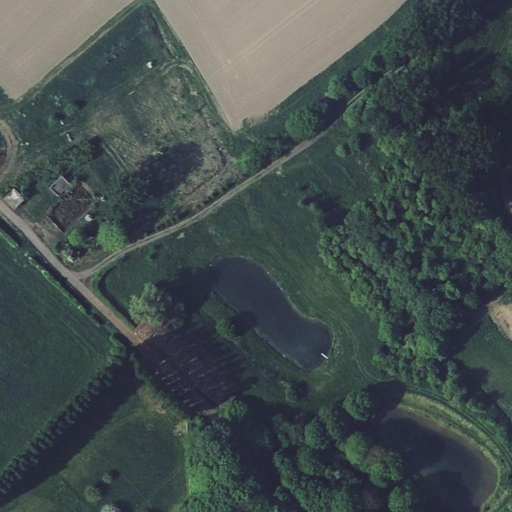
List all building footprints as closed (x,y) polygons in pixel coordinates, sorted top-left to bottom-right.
[(106,77),(110,71),(105,65),(99,71),(106,77)] [(134,93),(127,87),(121,93),(128,99),(134,93)] [(155,115),(148,109),(143,115),(150,121),(155,115)] [(174,145),(179,139),(172,133),(167,139),(174,145)] [(202,162),(195,155),(189,161),(196,168),(202,162)] [(57,197),(69,184),(61,176),(49,189),(57,197)] [(35,205),(46,194),(34,183),(24,193),(35,205)] [(13,210),(24,199),(13,189),(3,200),(13,210)] [(57,244),(44,233),(40,237),(53,249),(57,244)]
